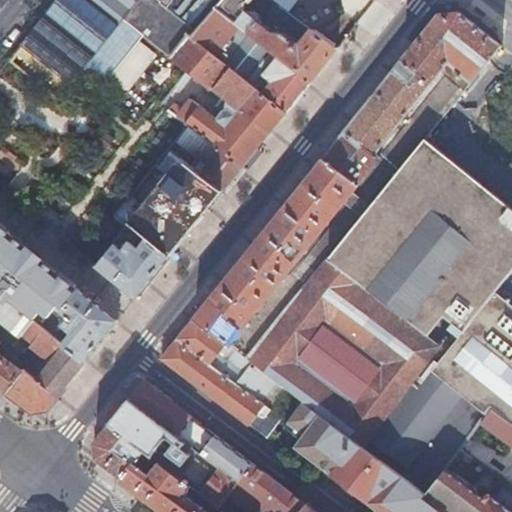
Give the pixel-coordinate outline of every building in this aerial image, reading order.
[(106,85),(118,71),(140,43),(144,37),(170,58),(172,56),(189,35),(145,0),(55,0),(44,15),(21,44),(73,85),(86,69),(106,85)] [(216,7),(206,0),(145,0),(189,35),(191,37),(216,7)] [(337,47),(312,28),(300,44),(276,27),(272,31),(264,24),(279,4),(273,0),(222,0),(216,7),(260,42),(278,56),(310,81),(332,53),(337,47)] [(216,7),(191,37),(215,56),(230,37),(250,53),(260,42),(216,7)] [(511,304),(496,291),(511,270),(511,208),(426,137),(502,44),(459,10),(440,13),(409,52),(370,99),(337,141),(229,274),(203,307),(195,316),(228,341),(243,353),(278,379),(288,387),(304,399),(344,429),(365,445),(369,439),(406,467),(401,473),(411,480),(424,490),(427,486),(435,477),(443,465),(465,436),(476,422),(478,419),(491,404),(511,419),(511,304)] [(284,10),(280,15),(296,27),(300,23),(284,10)] [(176,103),(171,110),(189,124),(242,165),(259,144),(285,112),(262,94),(253,87),(215,56),(191,37),(189,35),(172,56),(190,70),(238,109),(235,113),(231,110),(230,109),(229,109),(228,109),(227,109),(226,109),(225,110),(218,118),(200,104),(191,115),(176,103)] [(230,37),(215,56),(253,87),(263,74),(278,56),(260,42),(250,53),(230,37)] [(288,108),(310,81),(278,56),(263,74),(272,82),(262,94),(285,112),(288,108)] [(195,170),(222,191),(226,185),(242,165),(189,124),(176,141),(202,161),(195,170)] [(169,150),(181,158),(184,154),(173,145),(169,150)] [(131,196),(117,213),(126,221),(130,224),(147,238),(170,256),(200,218),(222,191),(195,170),(181,158),(169,150),(162,160),(172,168),(138,210),(132,206),(136,200),(131,196)] [(63,307),(79,288),(0,223),(0,290),(34,318),(41,310),(48,316),(58,303),(63,307)] [(170,256),(147,238),(139,247),(135,243),(131,240),(123,249),(116,243),(97,265),(137,297),(153,277),(170,256)] [(58,339),(85,362),(110,331),(118,320),(79,288),(63,307),(61,309),(69,316),(61,325),(71,332),(66,339),(62,335),(58,339)] [(34,320),(35,319),(34,318),(0,290),(0,386),(2,388),(32,410),(48,409),(52,403),(85,362),(58,339),(41,325),(34,320)] [(262,400),(278,379),(243,353),(235,363),(219,351),(228,341),(195,316),(180,335),(162,357),(206,390),(250,422),(265,403),(262,400)] [(137,388),(129,398),(182,439),(185,434),(179,430),(191,414),(184,409),(146,377),(137,388)] [(273,405),(280,396),(276,392),(268,402),(273,405)] [(159,460),(190,484),(195,487),(198,482),(193,478),(204,463),(182,446),(186,442),(182,439),(129,398),(125,403),(109,422),(144,448),(159,460)] [(511,511),(511,419),(491,404),(478,419),(511,444),(511,510),(488,492),(484,497),(443,465),(435,477),(427,486),(424,490),(411,480),(401,473),(381,458),(371,450),(365,445),(344,429),(304,399),(285,425),(302,438),(297,446),(301,448),(357,491),(383,511),(511,511)] [(217,466),(232,446),(191,414),(179,430),(185,434),(182,439),(186,442),(217,466)] [(265,419),(258,429),(268,436),(274,428),(276,426),(265,419)] [(227,511),(224,509),(221,511),(210,511),(201,505),(184,492),(190,484),(159,460),(150,473),(134,461),(144,448),(109,422),(106,426),(93,442),(96,457),(107,465),(123,476),(172,511),(227,511)] [(381,458),(401,473),(406,467),(369,439),(365,445),(371,450),(381,458)] [(220,468),(238,481),(239,482),(254,462),(232,446),(217,466),(220,468)] [(150,473),(159,460),(144,448),(134,461),(150,473)] [(238,481),(223,500),(229,504),(233,498),(250,511),(300,511),(307,503),(280,482),(254,462),(239,482),(238,481)] [(219,505),(223,500),(238,481),(220,468),(202,492),(207,497),(219,505)] [(201,505),(207,497),(202,492),(195,487),(190,484),(184,492),(201,505)] [(221,511),(224,509),(219,505),(207,497),(201,505),(210,511),(221,511)] [(319,511),(307,503),(300,511),(319,511)]
